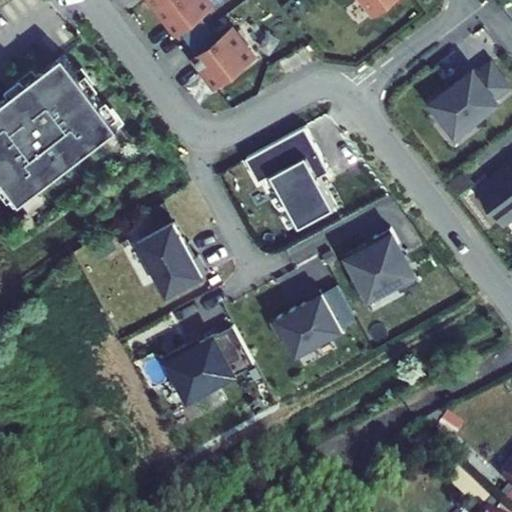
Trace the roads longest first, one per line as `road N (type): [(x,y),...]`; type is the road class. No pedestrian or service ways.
road 1 (residential): [(351,98),(330,86),(311,87),(239,126),(202,128),(180,114),(92,0)]
road 2 (residential): [(511,306),(351,98)]
road 3 (residential): [(351,98),(450,19),(461,0)]
